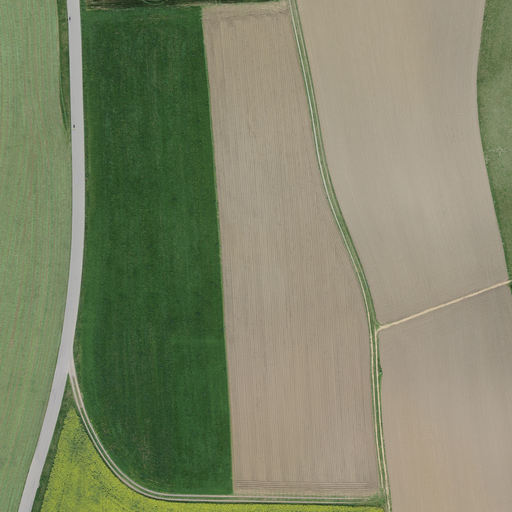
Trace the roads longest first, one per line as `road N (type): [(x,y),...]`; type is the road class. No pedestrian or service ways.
road 1 (unclassified): [(24,511),(74,292),(73,0)]
road 2 (track): [(65,350),(104,455),(138,488),(164,497),(387,502)]
road 3 (unknown): [(287,0),(312,138),(370,276),(375,329)]
road 4 (unknown): [(375,329),(387,511)]
